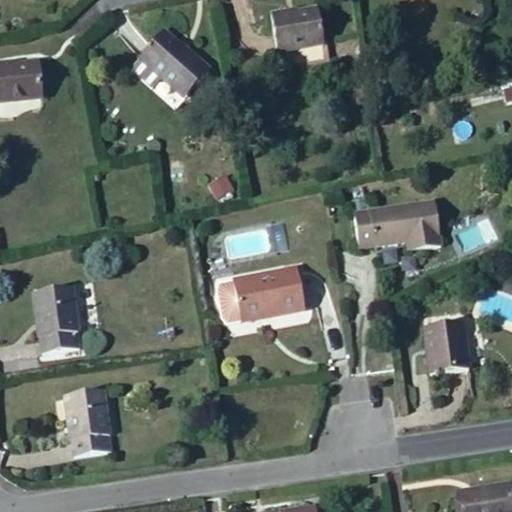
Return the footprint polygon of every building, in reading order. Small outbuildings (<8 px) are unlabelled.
[(276,53),(322,45),(317,12),(296,16),(288,17),(287,13),(270,16),(276,53)] [(209,71),(186,50),(183,53),(178,49),(162,34),(139,59),(140,59),(133,68),(134,74),(152,90),(162,79),(175,90),(176,88),(187,96),(209,71)] [(0,103),(39,99),(37,65),(15,68),(8,69),(7,64),(0,64),(0,103)] [(175,90),(184,99),(187,96),(176,88),(175,90)] [(231,191),(224,178),(208,187),(216,200),(231,191)] [(441,247),(434,203),(354,215),(359,249),(374,247),(374,248),(417,241),(419,251),(441,247)] [(408,252),(419,251),(417,241),(406,243),(408,252)] [(304,311),(296,270),(232,283),(219,286),(216,293),(221,316),(226,322),(239,319),(239,320),(270,314),(270,317),(304,311)] [(77,335),(70,290),(35,295),(39,322),(37,322),(39,340),(41,340),(43,356),(74,352),(72,336),(77,335)] [(468,372),(462,324),(424,330),(430,376),(468,372)] [(108,438),(102,393),(67,397),(70,424),(68,424),(71,442),(72,442),(74,459),(105,454),(103,438),(108,438)] [(511,511),(511,499),(510,488),(510,486),(476,491),(477,495),(460,498),(462,511),(511,511)]
